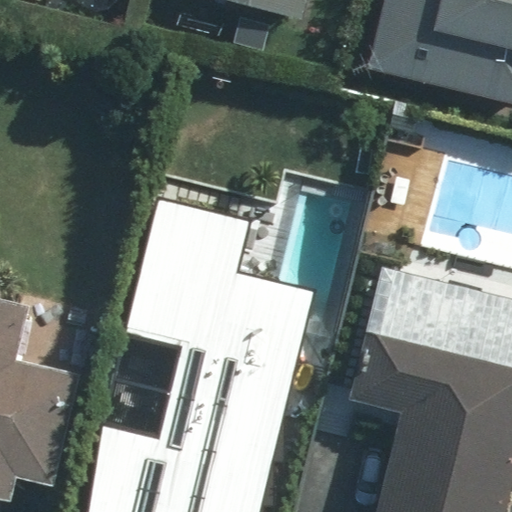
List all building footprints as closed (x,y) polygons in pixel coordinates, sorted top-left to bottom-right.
[(225,0),(292,17),(296,0),(225,0)] [(511,0),(378,0),(362,70),(508,106),(511,90),(511,0)] [(258,511),(317,281),(245,255),(252,210),(160,182),(129,322),(184,333),(160,426),(105,414),(89,511),(258,511)] [(343,404),(389,415),(365,511),(494,511),(511,444),(511,302),(376,270),(343,404)] [(68,380),(5,366),(18,309),(0,304),(0,478),(44,488),(68,380)]
